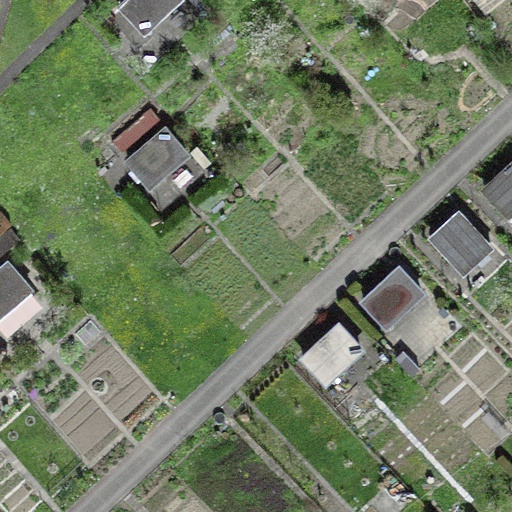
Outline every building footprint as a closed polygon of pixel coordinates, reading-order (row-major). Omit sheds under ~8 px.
[(124,0),(118,6),(145,34),(181,0),(124,0)] [(165,124),(126,158),(149,186),(189,152),(165,124)] [(511,158),(480,188),(508,218),(511,213),(511,158)] [(458,208),(429,235),(464,273),(493,247),(458,208)] [(7,259),(0,264),(0,313),(31,286),(7,259)] [(400,263),(359,299),(386,328),(426,292),(400,263)] [(339,320),(300,356),(325,383),(364,347),(339,320)]
